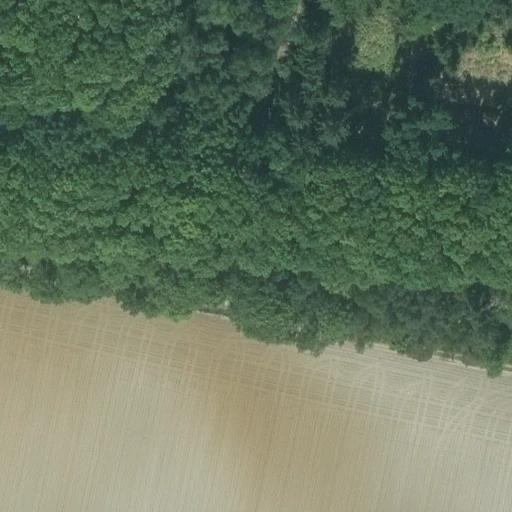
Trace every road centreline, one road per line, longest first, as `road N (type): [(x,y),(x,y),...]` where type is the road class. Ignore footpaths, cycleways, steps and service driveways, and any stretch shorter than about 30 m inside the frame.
road 1 (track): [(511,370),(37,268)]
road 2 (track): [(215,306),(297,0)]
